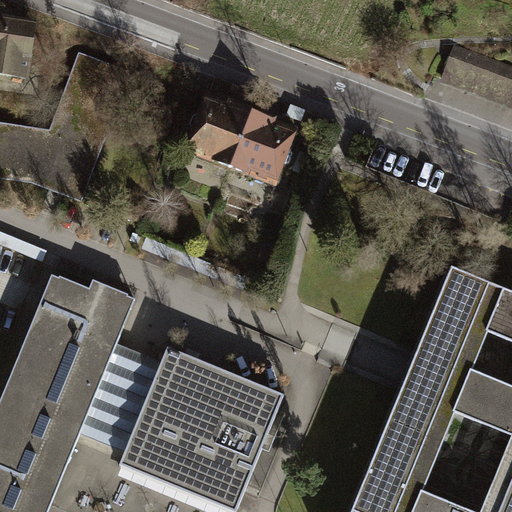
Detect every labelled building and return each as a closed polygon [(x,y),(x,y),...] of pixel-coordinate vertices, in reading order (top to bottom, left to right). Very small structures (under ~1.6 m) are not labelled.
[(0,86),(34,90),(41,26),(0,21),(0,86)] [(511,69),(456,48),(444,79),(511,105),(511,69)] [(79,56),(50,134),(0,125),(0,181),(32,186),(83,206),(132,77),(79,56)] [(194,137),(185,159),(232,178),(257,113),(232,104),(228,112),(207,104),(200,122),(196,121),(190,136),(194,137)] [(257,113),(232,178),(279,196),(289,171),(291,172),(296,158),(294,157),(301,139),(280,130),(282,123),(257,113)] [(511,511),(511,294),(453,270),(410,373),(353,511),(511,511)] [(60,280),(53,277),(0,405),(0,511),(51,511),(53,506),(81,435),(126,453),(120,467),(231,511),(237,511),(285,397),(168,349),(162,363),(118,345),(136,301),(128,298),(129,296),(93,281),(89,290),(60,278),(60,280)]
